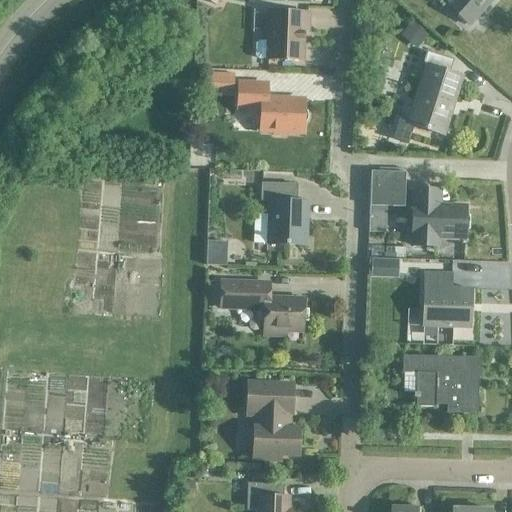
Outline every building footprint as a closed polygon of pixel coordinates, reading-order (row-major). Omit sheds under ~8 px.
[(446,0),(443,4),(468,27),(491,0),(446,0)] [(254,44),(254,57),(257,60),(266,60),(266,61),(300,63),(301,49),(302,32),(306,32),(306,14),(268,12),(267,42),(258,42),(254,44)] [(412,21),(405,30),(421,43),(428,34),(412,21)] [(398,121),(392,141),(407,146),(413,128),(441,136),(459,78),(447,75),(451,61),(426,53),(421,68),(426,70),(409,124),(398,121)] [(225,74),(224,91),(232,92),(233,75),(225,74)] [(237,84),(236,110),(255,111),(259,115),(259,133),(271,133),(273,137),(284,137),(286,134),(301,134),(302,124),(305,123),(306,118),(305,113),(302,111),(303,102),(266,100),(267,86),(237,84)] [(370,173),(368,208),(403,209),(404,174),(370,173)] [(260,202),(270,203),(268,246),(303,247),(304,217),(306,217),(306,203),(294,202),(295,186),(261,185),(260,202)] [(413,190),(411,245),(437,246),(437,238),(464,239),(465,206),(440,205),(440,191),(413,190)] [(205,242),(204,267),(217,268),(218,243),(205,242)] [(393,248),(393,258),(403,258),(404,248),(393,248)] [(370,261),(369,278),(397,279),(397,262),(370,261)] [(470,328),(472,289),(451,288),(452,274),(425,273),(423,327),(470,328)] [(262,322),(262,337),(284,338),(284,331),(302,331),(303,301),(268,300),(268,285),(221,284),(220,309),(255,311),(255,319),(259,322),(262,322)] [(479,359),(402,356),(402,374),(401,394),(415,394),(414,406),(435,407),(435,404),(447,405),(447,412),(475,413),(476,377),(478,377),(479,359)] [(291,415),(292,387),(246,385),(245,417),(253,417),(253,429),(252,429),(251,461),(279,462),(279,456),(297,457),(298,431),(284,430),(285,414),(291,415)] [(181,482),(181,490),(193,491),(193,483),(181,482)] [(282,486),(246,485),(245,511),(287,511),(288,498),(282,498),(282,486)]
